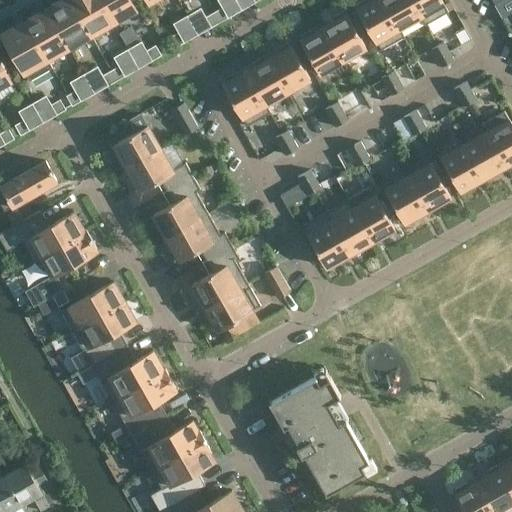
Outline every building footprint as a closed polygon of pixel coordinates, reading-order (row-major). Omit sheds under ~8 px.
[(61,0),(47,8),(69,47),(91,34),(71,0),(61,0)] [(100,0),(71,0),(91,34),(113,22),(100,0)] [(134,10),(135,10),(136,9),(130,0),(100,0),(113,22),(134,10)] [(381,50),(403,37),(382,0),(370,0),(369,0),(362,0),(357,3),(359,7),(357,8),(381,50)] [(382,0),(403,37),(405,36),(400,28),(420,16),(425,25),(426,24),(411,0),(382,0)] [(411,0),(426,24),(448,11),(441,0),(411,0)] [(225,6),(214,12),(219,21),(230,15),(225,6)] [(47,8),(25,21),(52,68),(53,67),(48,59),(69,47),(47,8)] [(347,13),(345,14),(343,11),(333,17),(334,20),(324,26),(343,60),(366,47),(347,13)] [(219,21),(214,12),(204,18),(209,27),(219,21)] [(52,68),(25,21),(4,33),(3,33),(2,33),(29,80),(52,68)] [(320,73),(343,60),(324,26),(313,32),(312,29),(301,35),(303,38),(301,39),(320,73)] [(181,31),(170,37),(175,46),(186,40),(181,31)] [(454,59),(449,51),(444,41),(438,45),(447,62),(454,59)] [(278,52),(268,58),(287,92),(310,79),(291,45),(289,46),(287,43),(277,49),(278,52)] [(441,66),(447,62),(438,45),(431,48),(441,66)] [(150,60),(160,54),(155,46),(145,52),(150,60)] [(256,64),(246,70),(270,112),(271,112),(266,104),(287,92),(268,58),(267,58),(266,55),(255,61),(256,64)] [(0,59),(0,85),(9,81),(10,81),(11,80),(2,66),(5,64),(2,59),(0,59)] [(111,71),(116,79),(126,74),(121,65),(111,71)] [(270,112),(246,70),(236,76),(234,73),(223,79),(225,82),(223,83),(247,125),(270,112)] [(404,87),(394,70),(388,73),(397,91),(404,87)] [(106,85),(116,79),(111,71),(101,77),(106,85)] [(397,91),(388,73),(381,77),(391,94),(397,91)] [(466,81),(460,85),(470,102),(476,98),(466,81)] [(454,88),(463,106),(470,102),(460,85),(454,88)] [(341,98),(350,113),(369,102),(361,87),(341,98)] [(72,104),(80,100),(83,98),(78,90),(67,95),(72,104)] [(54,114),(65,108),(60,100),(49,106),(54,114)] [(348,119),(338,101),(332,105),(342,122),(348,119)] [(184,102),(171,109),(185,134),(198,126),(184,102)] [(335,126),(342,122),(332,105),(325,108),(335,126)] [(416,109),(410,113),(420,130),(426,127),(416,109)] [(404,116),(413,134),(420,130),(410,113),(404,116)] [(511,123),(509,118),(486,131),(505,165),(511,161),(511,123)] [(16,125),(20,133),(31,128),(26,119),(16,125)] [(114,144),(127,167),(160,148),(148,125),(114,144)] [(8,129),(0,133),(0,138),(3,144),(13,138),(8,129)] [(282,133),(292,150),(298,147),(288,130),(282,133)] [(505,165),(486,131),(464,144),(483,177),(505,165)] [(282,133),(275,137),(285,154),(292,150),(282,133)] [(360,141),(354,144),(364,162),(370,158),(360,141)] [(364,162),(354,144),(348,148),(358,165),(364,162)] [(461,190),(483,177),(464,144),(442,157),(461,190)] [(127,167),(140,190),(160,178),(167,190),(193,175),(185,162),(173,169),(160,148),(127,167)] [(0,202),(4,210),(57,181),(45,160),(0,185),(0,202)] [(431,162),(408,175),(428,209),(450,196),(431,162)] [(310,169),(304,173),(314,190),(320,186),(310,169)] [(298,176),(302,184),(308,194),(314,190),(304,173),(298,176)] [(193,175),(167,190),(174,202),(153,214),(166,237),(209,213),(196,191),(201,189),(193,175)] [(408,175),(386,188),(405,222),(428,209),(408,175)] [(372,241),(394,228),(371,186),(348,199),(372,241)] [(348,199),(326,211),(350,253),(372,241),(348,199)] [(17,209),(7,215),(13,225),(23,219),(17,209)] [(22,242),(33,260),(86,230),(86,229),(85,230),(74,211),(49,225),(40,210),(23,219),(13,225),(0,232),(0,239),(7,251),(22,242)] [(327,266),(350,253),(326,211),(303,224),(327,266)] [(209,213),(166,237),(180,260),(200,249),(207,260),(233,246),(225,231),(221,234),(209,213)] [(97,248),(86,230),(33,260),(33,261),(42,257),(52,275),(96,250),(96,249),(97,248)] [(233,246),(207,260),(213,272),(193,283),(206,306),(248,282),(236,261),(240,258),(233,246)] [(264,273),(278,297),(290,290),(276,266),(264,273)] [(72,330),(125,300),(114,281),(61,310),(72,330)] [(261,305),(248,282),(206,306),(218,329),(261,305)] [(69,300),(63,289),(52,295),(59,306),(69,300)] [(136,320),(125,300),(72,330),(83,350),(84,349),(93,364),(92,365),(92,366),(103,360),(120,350),(111,334),(136,320)] [(101,380),(112,400),(165,369),(165,368),(164,369),(153,350),(101,380)] [(109,370),(103,360),(92,366),(98,376),(109,370)] [(176,388),(165,369),(112,400),(123,419),(175,389),(175,388),(176,388)] [(328,402),(337,397),(339,396),(339,397),(341,396),(330,376),(320,382),(316,375),(271,400),(270,400),(269,400),(284,427),(286,426),(285,426),(288,424),(299,444),(296,445),(302,455),(304,453),(326,491),(325,491),(326,493),(366,470),(362,463),(369,459),(346,420),(346,418),(339,422),(328,402)] [(199,429),(198,430),(193,420),(148,445),(159,464),(151,468),(151,469),(205,439),(199,429)] [(205,439),(151,469),(162,489),(215,459),(209,449),(210,448),(205,439)] [(510,461),(500,467),(511,488),(511,455),(509,458),(510,461)] [(5,475),(21,504),(34,497),(41,510),(50,505),(38,485),(47,480),(41,468),(31,473),(26,463),(5,475)] [(499,511),(511,504),(511,488),(500,467),(499,467),(497,464),(487,470),(488,473),(478,479),(496,511),(499,511)] [(8,511),(21,504),(5,475),(0,478),(0,511),(8,511)] [(496,511),(478,479),(468,485),(466,482),(455,488),(457,491),(455,492),(466,511),(496,511)] [(237,511),(243,509),(232,489),(191,511),(237,511)]
